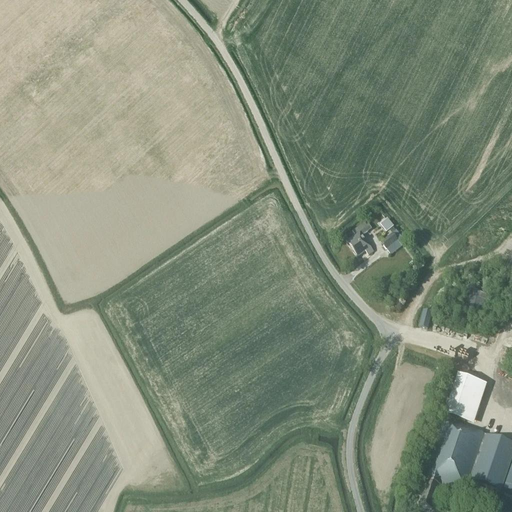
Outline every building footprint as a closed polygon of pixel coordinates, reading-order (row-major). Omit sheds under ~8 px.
[(387,220),(380,226),(386,234),(393,228),(387,220)] [(369,256),(373,253),(362,237),(371,231),(365,223),(352,233),(355,237),(346,244),(357,259),(366,253),(369,256)] [(396,232),(380,244),(386,251),(397,243),(401,248),(406,245),(396,232)] [(466,295),(481,299),(483,293),(468,289),(466,295)] [(427,331),(432,314),(423,312),(418,328),(427,331)] [(444,417),(463,423),(476,383),(457,377),(444,417)] [(500,492),(511,455),(511,445),(444,423),(425,483),(426,483),(418,507),(431,511),(438,492),(452,497),(453,494),(455,495),(457,490),(465,492),(468,482),(500,492)]
